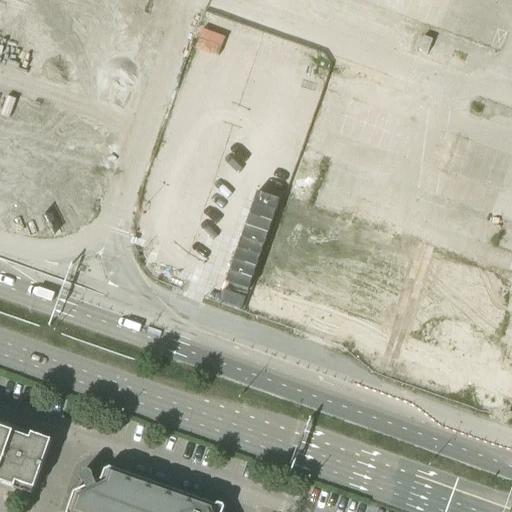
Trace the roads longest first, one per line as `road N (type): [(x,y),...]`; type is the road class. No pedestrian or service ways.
road 1 (secondary): [(0,348),(451,511)]
road 2 (secondary): [(511,453),(85,305)]
road 3 (unknown): [(154,104),(266,144),(323,191),(475,241)]
road 4 (residential): [(511,89),(481,80),(443,88),(204,0)]
road 5 (residential): [(188,0),(85,305)]
road 6 (residential): [(240,491),(75,436)]
road 7 (unknown): [(145,132),(55,0)]
